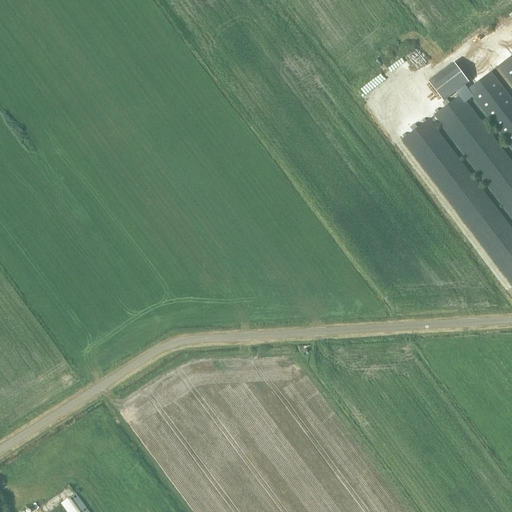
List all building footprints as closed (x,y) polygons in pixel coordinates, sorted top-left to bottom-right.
[(511,56),(498,67),(511,84),(511,99),(491,72),(467,90),(472,96),(511,149),(511,56)] [(455,92),(465,85),(468,82),(453,63),(428,82),(443,101),(455,92)] [(511,228),(429,119),(402,140),(511,284),(511,161),(466,101),(462,95),(459,97),(435,115),(511,217),(511,228)] [(24,464),(12,472),(15,478),(28,469),(24,464)] [(32,491),(25,494),(28,501),(35,498),(32,491)] [(89,511),(76,494),(61,504),(66,511),(89,511)]
